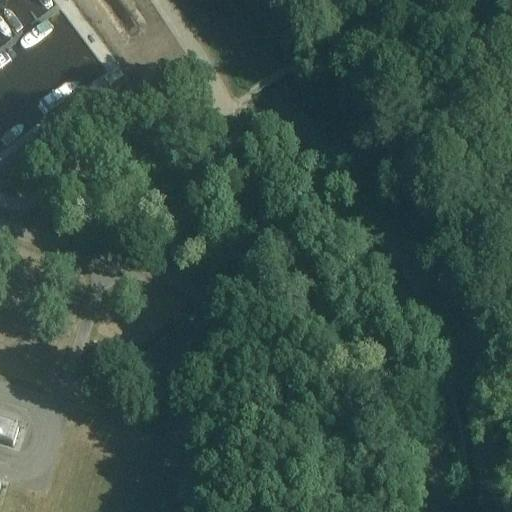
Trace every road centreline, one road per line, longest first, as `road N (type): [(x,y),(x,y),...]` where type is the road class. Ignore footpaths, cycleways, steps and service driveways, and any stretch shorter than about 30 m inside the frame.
road 1 (unclassified): [(0,202),(40,198),(228,108)]
road 2 (unclassified): [(159,0),(228,108)]
